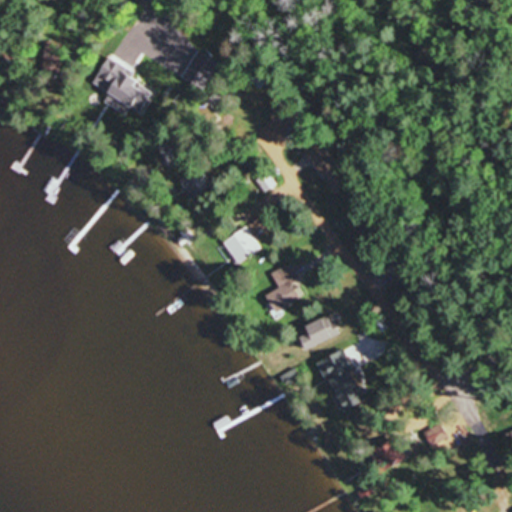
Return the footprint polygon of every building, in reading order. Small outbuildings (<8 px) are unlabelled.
[(65,47),(51,44),(46,64),(61,67),(65,47)] [(207,111),(229,112),(230,92),(209,91),(207,111)] [(274,120),(299,127),(303,115),(278,107),(274,120)] [(173,167),(186,156),(175,142),(162,153),(173,167)] [(193,200),(216,187),(206,169),(183,182),(193,200)] [(226,244),(242,266),(266,249),(250,227),(226,244)] [(268,297),(278,314),(308,299),(291,266),(274,274),(282,290),(268,297)] [(305,339),(310,352),(341,339),(332,318),(309,328),(312,335),(305,339)] [(342,411),(368,401),(350,353),(323,363),(342,411)] [(409,457),(391,441),(375,458),(393,475),(409,457)]
